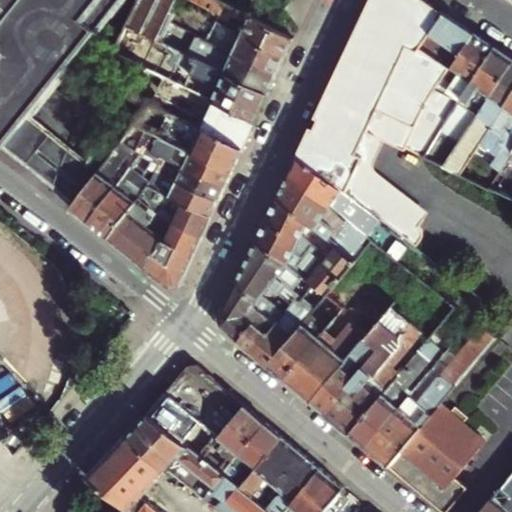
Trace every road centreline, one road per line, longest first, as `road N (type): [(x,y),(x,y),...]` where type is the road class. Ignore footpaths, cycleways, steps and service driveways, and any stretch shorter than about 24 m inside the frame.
road 1 (residential): [(184,325),(343,0)]
road 2 (residential): [(184,325),(408,511)]
road 3 (residential): [(16,511),(184,325)]
road 4 (residential): [(0,176),(184,325)]
